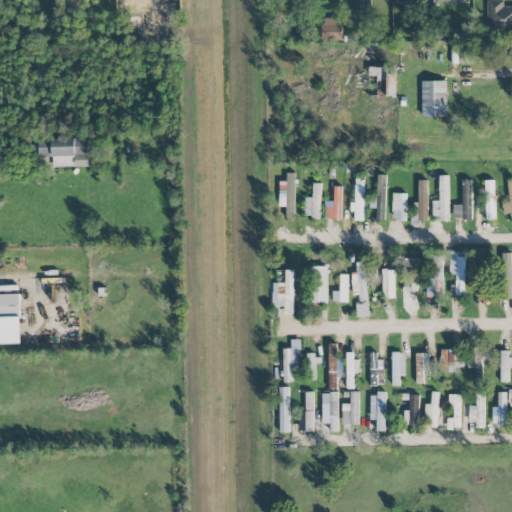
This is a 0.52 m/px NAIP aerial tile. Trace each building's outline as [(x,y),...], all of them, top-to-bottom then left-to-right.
[(351,0),(352,12),(370,11),(369,0),(351,0)] [(511,6),(504,6),(504,1),(487,1),(487,32),(511,32),(511,6)] [(323,42),(342,41),(341,18),(322,18),(323,42)] [(476,50),(451,49),(450,63),(475,64),(476,50)] [(368,66),(367,96),(396,97),(397,67),(368,66)] [(446,82),(421,82),(422,117),(447,117),(446,82)] [(38,139),(39,168),(89,166),(88,138),(38,139)] [(295,174),(287,173),(286,181),(280,181),(279,207),(286,207),(286,219),(294,219),(295,174)] [(386,221),(386,175),(378,175),(377,199),(370,199),(370,209),(376,209),(376,221),(386,221)] [(432,220),(449,220),(448,176),(439,176),(439,201),(432,201),(432,220)] [(508,202),(502,202),(503,214),(511,213),(511,179),(508,180),(508,202)] [(419,203),(413,203),(413,222),(429,222),(427,180),(418,181),(419,203)] [(462,181),(462,205),(452,205),(452,220),(472,219),(472,180),(462,181)] [(485,181),(486,220),(495,220),(494,181),(485,181)] [(364,221),(365,182),(355,182),(355,203),(350,203),(350,213),(355,213),(354,221),(364,221)] [(321,184),(312,183),(312,198),(305,198),(305,217),(320,218),(321,184)] [(341,220),(342,187),(334,186),(334,202),(325,201),(325,220),(341,220)] [(406,220),(406,194),(392,194),(392,220),(406,220)] [(450,276),(455,276),(455,286),(450,285),(449,295),(465,296),(466,252),(450,252),(450,276)] [(511,287),(511,253),(502,253),(503,298),(511,298),(511,287)] [(443,256),(433,256),(432,294),(443,294),(443,256)] [(417,292),(418,259),(403,258),(403,292),(417,292)] [(360,301),(367,301),(365,262),(356,263),(357,273),(352,273),(353,295),(359,295),(360,301)] [(328,304),(327,266),(310,267),(311,304),(328,304)] [(273,283),(272,309),(293,310),(294,270),(285,270),(285,283),(273,283)] [(395,270),(383,270),(382,298),(394,298),(395,270)] [(347,302),(348,275),(340,275),(339,292),(333,292),(332,302),(347,302)] [(0,344),(21,344),(19,294),(0,294),(0,344)] [(356,317),(369,317),(368,304),(356,304),(356,317)] [(292,382),(291,367),(300,367),(299,340),(291,340),(291,348),(283,349),(284,382),(292,382)] [(328,390),(337,390),(337,344),(329,344),(328,390)] [(488,349),(469,349),(469,368),(475,368),(475,382),(482,382),(482,361),(488,361),(488,349)] [(464,350),(440,350),(440,371),(464,370),(464,350)] [(346,389),(354,389),(354,373),(359,373),(360,360),(354,360),(354,353),(347,353),(346,389)] [(383,360),(377,360),(377,353),(369,353),(370,376),(384,375),(383,360)] [(392,385),(399,385),(400,375),(405,375),(405,353),(392,353),(392,385)] [(415,354),(416,384),(424,383),(423,372),(430,372),(429,353),(415,354)] [(288,387),(279,388),(280,433),(289,433),(288,387)] [(314,410),(313,392),(305,393),(306,411),(314,410)] [(342,425),(358,425),(359,392),(350,392),(350,404),(342,404),(342,425)] [(426,404),(425,427),(438,427),(438,392),(431,392),(431,405),(426,404)] [(506,392),(498,392),(498,407),(492,407),(493,425),(507,425),(506,392)] [(386,394),(370,393),(370,421),(376,421),(376,431),(385,431),(386,394)] [(484,426),(484,395),(476,394),(476,406),(470,406),(469,426),(484,426)] [(408,427),(419,426),(419,395),(407,395),(408,427)] [(460,429),(460,395),(449,395),(449,407),(454,407),(454,418),(448,418),(448,429),(460,429)] [(313,431),(314,411),(298,411),(298,431),(313,431)]
